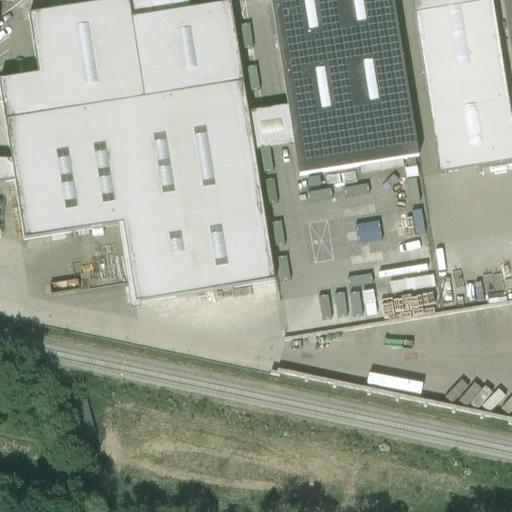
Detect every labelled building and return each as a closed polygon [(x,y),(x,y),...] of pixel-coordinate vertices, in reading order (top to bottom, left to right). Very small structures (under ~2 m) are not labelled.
[(0,0),(0,183),(15,181),(25,241),(123,225),(136,304),(275,281),(230,4),(189,11),(187,0),(129,0),(130,1),(29,18),(39,76),(0,82),(0,3),(40,5),(40,0),(0,0)] [(269,0),(298,177),(418,158),(392,0),(269,0)] [(511,162),(511,129),(505,83),(491,0),(411,0),(439,174),(511,162)] [(511,0),(501,0),(511,68),(511,0)] [(94,439),(85,401),(68,406),(78,443),(94,439)]
